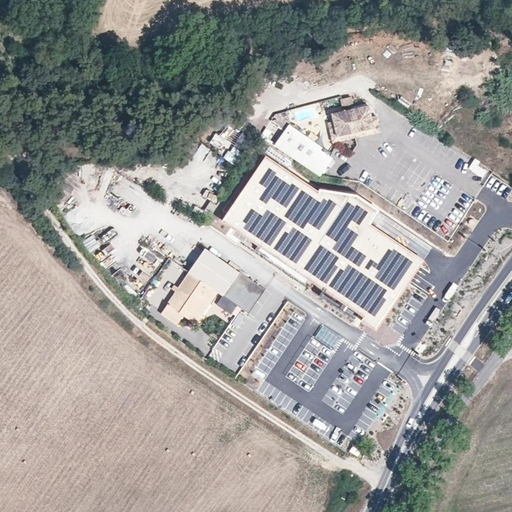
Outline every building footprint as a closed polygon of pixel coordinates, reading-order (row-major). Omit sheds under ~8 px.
[(353,106),(350,97),(341,99),(343,108),(353,106)] [(371,118),(368,106),(332,114),(333,121),(337,136),(373,127),(371,118)] [(318,149),(320,146),(291,126),(287,111),(275,114),(271,121),(286,131),(276,146),(317,174),(330,156),(318,149)] [(337,136),(333,121),(328,123),(333,142),(380,132),(376,116),(371,118),(373,127),(337,136)] [(214,136),(210,141),(218,148),(222,143),(214,136)] [(231,145),(223,157),(235,165),(243,153),(231,145)] [(421,284),(433,267),(375,229),(384,215),(354,195),(329,196),(266,153),(220,220),(388,333),(421,284)] [(417,158),(401,179),(421,193),(437,172),(417,158)] [(476,159),(469,170),(485,180),(489,173),(479,166),(481,163),(476,159)] [(218,292),(223,295),(237,305),(241,308),(248,314),(265,290),(239,272),(205,248),(189,271),(189,272),(210,286),(218,292)] [(141,268),(136,272),(144,284),(149,280),(141,268)] [(198,305),(210,286),(189,272),(161,313),(177,325),(183,315),(192,321),(201,308),(198,305)] [(196,324),(218,292),(210,286),(198,305),(201,308),(192,321),(196,324)] [(237,305),(223,295),(217,303),(232,313),(237,305)] [(236,316),(241,308),(237,305),(232,313),(236,316)]
